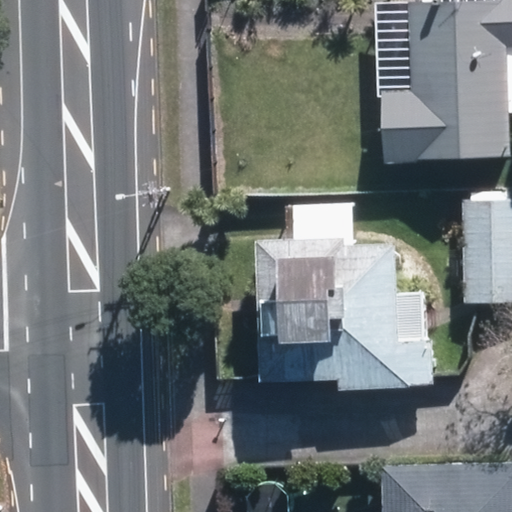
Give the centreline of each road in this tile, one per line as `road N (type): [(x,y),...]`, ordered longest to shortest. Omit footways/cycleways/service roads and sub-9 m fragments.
road 1 (primary): [(74,0),(81,354)]
road 2 (primary): [(81,354),(88,511)]
